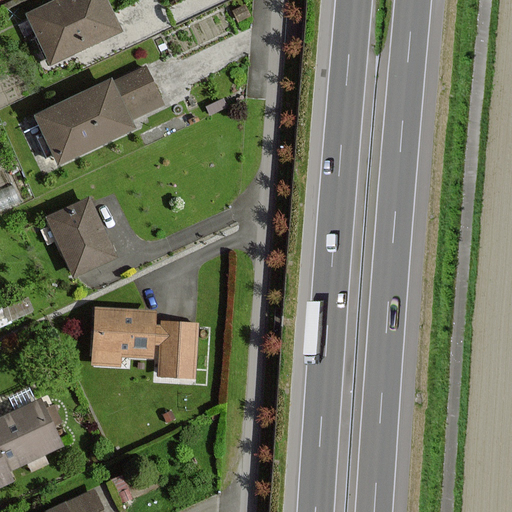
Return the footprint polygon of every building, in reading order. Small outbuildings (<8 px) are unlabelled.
[(106,0),(62,0),(30,15),(51,60),(88,43),(120,29),(106,0)] [(59,162),(134,127),(129,118),(161,103),(146,71),(114,86),(112,81),(38,116),(59,162)] [(89,199),(49,218),(75,275),(116,257),(89,199)] [(197,324),(165,322),(164,328),(154,328),(155,314),(99,309),(95,362),(119,364),(120,355),(152,357),(153,345),(163,345),(161,374),(193,376),(197,324)] [(42,402),(0,420),(0,484),(11,480),(6,469),(61,444),(42,402)] [(101,511),(92,491),(67,503),(47,511),(101,511)]
